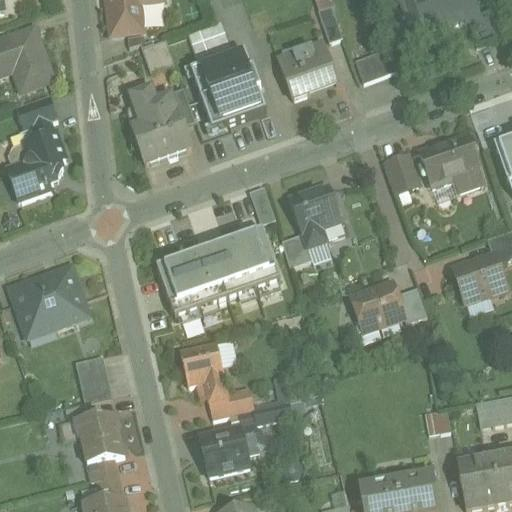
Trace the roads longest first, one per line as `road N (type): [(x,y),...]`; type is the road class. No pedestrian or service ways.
road 1 (residential): [(511,85),(111,226)]
road 2 (residential): [(111,226),(175,511)]
road 3 (residential): [(81,0),(111,226)]
